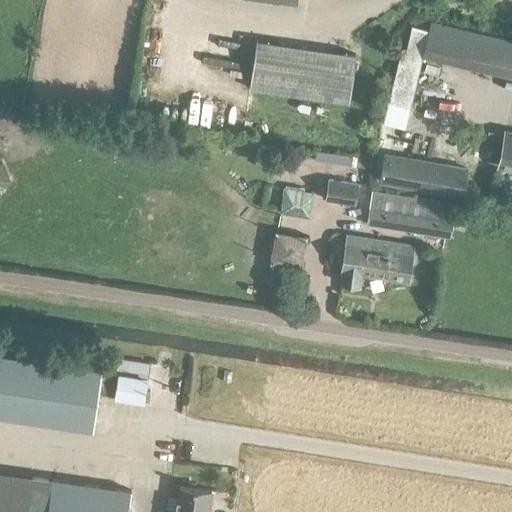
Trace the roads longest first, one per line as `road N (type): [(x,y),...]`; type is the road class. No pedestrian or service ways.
road 1 (unclassified): [(0,278),(511,355)]
road 2 (unknown): [(372,0),(337,16),(232,15)]
